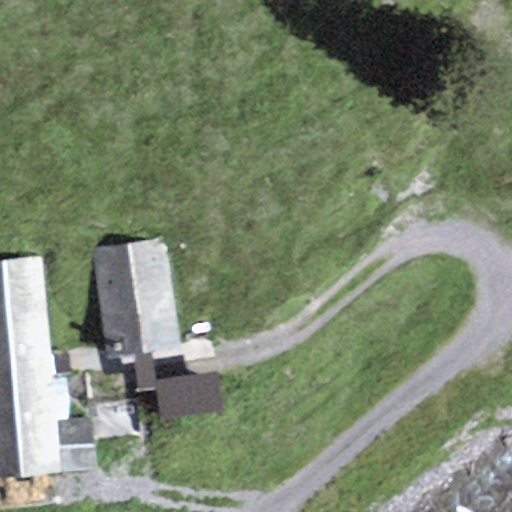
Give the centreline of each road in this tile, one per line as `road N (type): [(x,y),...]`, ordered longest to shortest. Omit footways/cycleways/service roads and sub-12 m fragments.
road 1 (track): [(216,363),(296,334),(403,239),(459,235),(511,264)]
road 2 (track): [(279,511),(511,315)]
